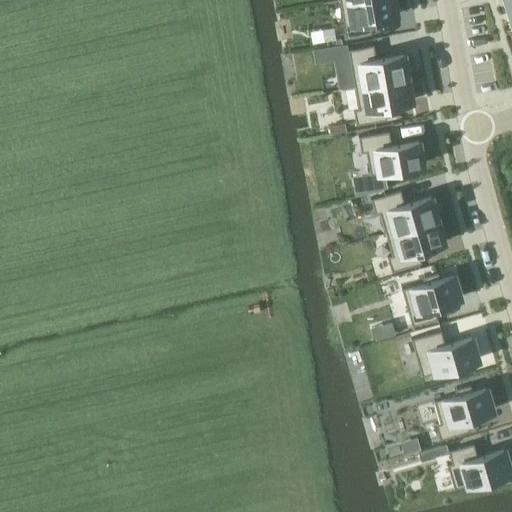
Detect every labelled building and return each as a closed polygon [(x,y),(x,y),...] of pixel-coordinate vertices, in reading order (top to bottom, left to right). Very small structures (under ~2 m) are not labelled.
[(393,0),(339,0),(345,37),(372,32),(369,19),(396,15),(393,0)] [(511,0),(502,0),(506,10),(511,7),(511,0)] [(374,43),(347,48),(354,85),(406,76),(402,51),(376,56),(374,43)] [(333,45),(324,47),(326,58),(335,56),(333,45)] [(295,52),(298,66),(314,63),(310,49),(295,52)] [(358,107),(353,107),(356,123),(387,118),(384,105),(411,100),(406,76),(354,85),(358,107)] [(389,129),(358,135),(361,151),(366,150),(370,172),(422,163),(418,138),(391,142),(389,129)] [(400,188),(370,197),(375,212),(379,211),(385,232),(437,217),(430,194),(404,201),(400,188)] [(437,217),(385,232),(392,253),(387,255),(391,270),(421,261),(418,249),(444,241),(437,217)] [(423,281),(401,287),(412,325),(438,317),(434,305),(459,297),(452,272),(439,276),(438,271),(422,275),(423,281)] [(441,328),(411,337),(422,375),(477,359),(470,334),(444,341),(441,328)] [(456,392),(433,399),(440,421),(435,422),(440,438),(470,429),(466,417),(491,410),(485,385),(472,388),(470,383),(454,387),(456,392)] [(451,461),(447,462),(454,487),(481,479),(482,485),(498,480),(497,475),(510,471),(503,446),(477,453),(473,441),(448,448),(451,461)] [(433,446),(418,451),(421,460),(436,456),(435,455),(433,446)]
